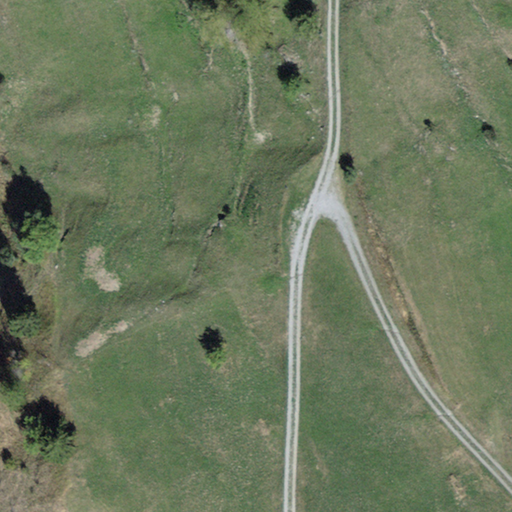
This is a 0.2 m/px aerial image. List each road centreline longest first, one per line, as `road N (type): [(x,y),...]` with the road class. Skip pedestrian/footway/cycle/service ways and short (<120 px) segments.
road 1 (track): [(296,511),(294,342),(301,249),(334,143),(334,0)]
road 2 (track): [(511,491),(421,389),(344,224),(315,203)]
